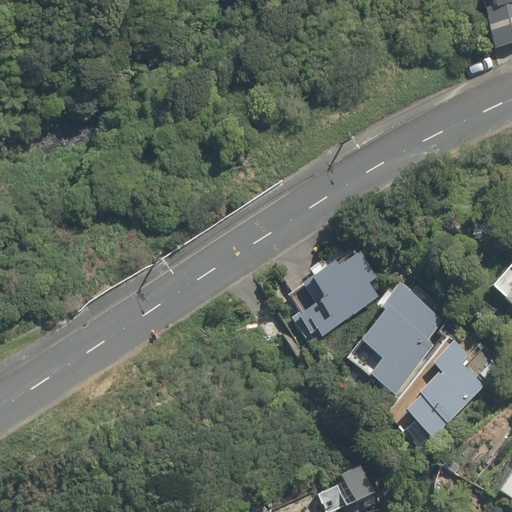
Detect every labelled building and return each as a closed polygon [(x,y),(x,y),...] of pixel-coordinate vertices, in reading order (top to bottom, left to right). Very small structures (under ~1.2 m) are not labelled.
[(462,0),(478,50),(511,39),(511,22),(505,1),(509,0),(462,0)] [(511,243),(478,280),(511,312),(511,243)] [(288,319),(309,345),(373,297),(362,282),(369,277),(348,249),(325,267),(320,261),(294,282),(310,303),(288,319)] [(381,413),(430,344),(424,340),(446,310),(411,285),(404,295),(386,282),(367,308),(370,310),(349,340),(375,358),(363,374),(378,385),(365,402),(381,413)] [(398,409),(429,438),(479,386),(455,363),(461,356),(443,339),(422,361),(432,371),(429,374),(428,372),(408,392),(412,395),(398,409)] [(320,511),(371,481),(354,454),(298,488),(312,511),(320,511)]
